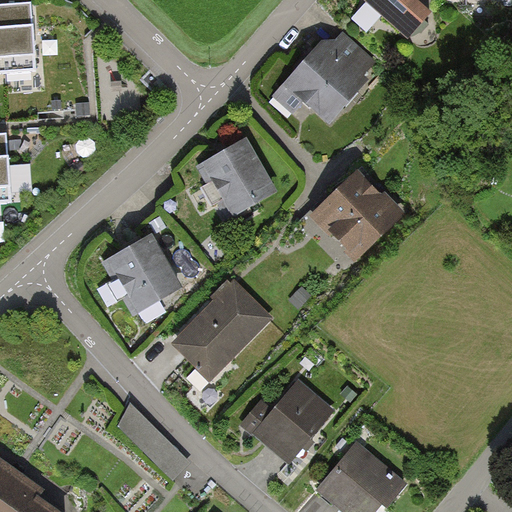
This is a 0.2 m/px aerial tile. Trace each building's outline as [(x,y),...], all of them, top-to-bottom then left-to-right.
[(424,16),(406,0),(352,0),(401,43),(424,16)] [(32,4),(1,6),(6,74),(37,72),(32,4)] [(281,87),(329,130),(368,85),(320,43),(281,87)] [(8,135),(0,135),(0,204),(13,203),(8,135)] [(196,168),(226,221),(273,195),(243,142),(196,168)] [(15,190),(35,188),(33,161),(13,163),(15,190)] [(401,217),(352,173),(306,224),(355,268),(401,217)] [(146,237),(99,265),(131,320),(179,293),(146,237)] [(208,388),(269,323),(230,286),(169,350),(208,388)] [(287,469),(333,413),(296,384),(251,440),(287,469)] [(171,483),(188,467),(130,407),(126,414),(118,429),(171,483)] [(379,511),(402,487),(354,445),(312,492),(334,511),(379,511)] [(43,493),(0,462),(0,511),(51,511),(37,501),(43,493)]
